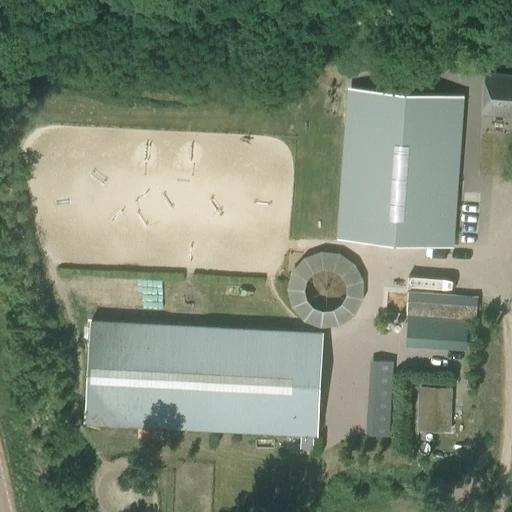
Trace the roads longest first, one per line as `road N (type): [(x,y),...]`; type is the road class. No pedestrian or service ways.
road 1 (unclassified): [(3,511),(60,0)]
road 2 (unclassified): [(61,0),(511,20)]
